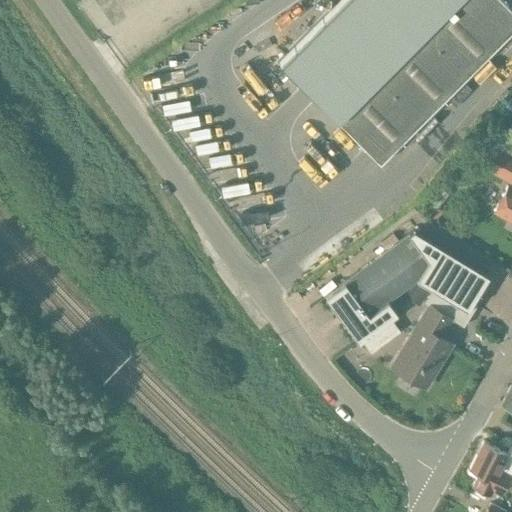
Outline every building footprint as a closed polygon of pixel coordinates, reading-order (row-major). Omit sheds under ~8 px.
[(380,163),(511,30),(511,9),(502,0),(342,0),(280,63),(380,163)] [(492,146),(482,165),(511,181),(511,135),(502,128),(492,146)] [(416,203),(429,215),(448,194),(435,182),(416,203)] [(505,187),(493,210),(508,218),(511,220),(511,188),(506,185),(505,187)] [(363,248),(415,210),(412,205),(360,244),(363,248)] [(324,295),(357,340),(396,312),(388,301),(418,279),(437,291),(428,305),(452,319),(463,326),(476,304),(472,302),(489,274),(413,228),(343,280),(343,281),(324,295)] [(428,305),(391,366),(404,373),(406,379),(416,385),(420,383),(426,387),(453,343),(442,336),(452,319),(428,305)] [(511,384),(502,405),(511,410),(511,384)] [(506,453),(483,442),(470,468),(479,473),(472,487),(489,495),(491,490),(499,494),(509,474),(499,469),(506,453)] [(511,511),(490,502),(484,511),(511,511)]
